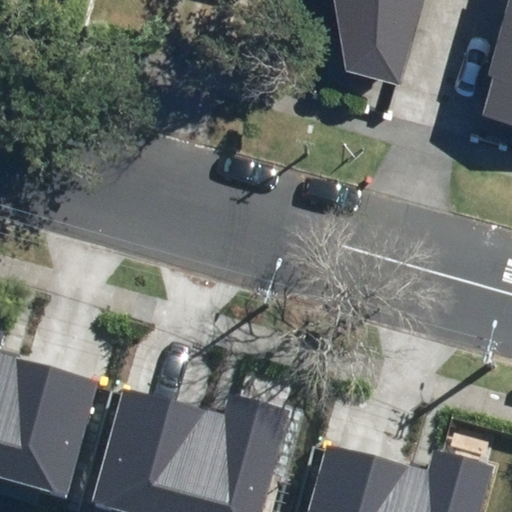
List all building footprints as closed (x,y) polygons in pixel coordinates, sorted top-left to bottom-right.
[(332,0),(344,72),(395,86),(418,0),(332,0)] [(511,10),(483,115),(511,123),(511,10)] [(0,331),(0,477),(66,496),(98,381),(3,355),(8,334),(0,331)] [(98,499),(144,511),(265,511),(294,408),(232,391),(226,411),(131,385),(98,499)] [(312,511),(483,511),(496,466),(433,449),(427,469),(332,442),(312,511)]
